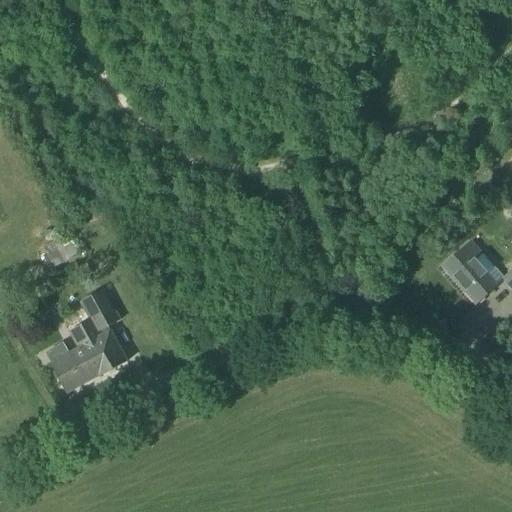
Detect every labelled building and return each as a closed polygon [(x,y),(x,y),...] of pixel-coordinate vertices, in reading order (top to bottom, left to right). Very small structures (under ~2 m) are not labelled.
[(301,173),(292,176),(294,184),(303,181),(301,173)] [(74,242),(68,232),(42,248),(47,256),(40,260),(46,271),(53,267),(54,269),(74,258),(73,256),(79,253),(74,242)] [(471,244),(444,267),(476,305),(497,287),(495,285),(475,261),(480,256),(471,244)] [(504,278),(501,280),(511,292),(511,271),(504,279),(504,278)] [(110,333),(108,327),(120,321),(104,290),(79,305),(89,322),(69,333),(77,350),(51,364),(66,394),(98,377),(98,378),(126,363),(110,332),(110,333)]
